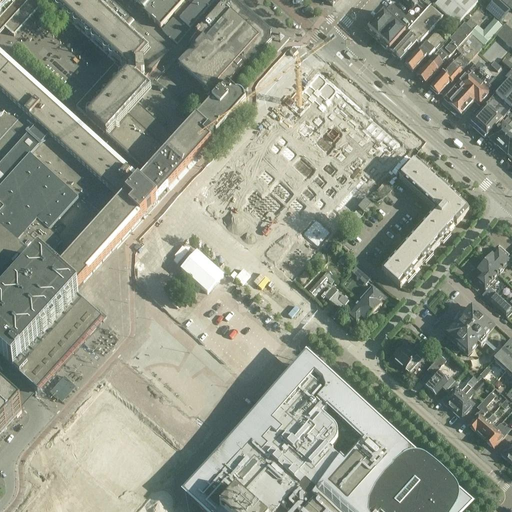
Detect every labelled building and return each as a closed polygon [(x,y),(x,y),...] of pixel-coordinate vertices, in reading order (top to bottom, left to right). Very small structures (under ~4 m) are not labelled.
[(182,135),(177,141),(136,103),(147,91),(141,85),(169,54),(132,21),(109,0),(0,0),(0,23),(5,29),(14,36),(46,0),(49,0),(51,1),(104,50),(110,55),(118,63),(76,109),(88,119),(106,136),(127,155),(129,157),(130,158),(148,174),(150,176),(145,181),(141,185),(158,201),(162,197),(200,155),(202,153),(206,149),(211,142),(210,141),(215,136),(197,120),(196,119),(182,135)] [(128,0),(139,9),(160,29),(174,15),(186,0),(128,0)] [(186,0),(174,15),(176,17),(162,32),(177,45),(216,0),(186,0)] [(236,0),(235,2),(234,1),(232,0),(226,0),(196,34),(202,40),(178,67),(209,95),(210,93),(217,99),(227,87),(249,63),(250,64),(269,43),(265,40),(269,36),(270,37),(270,36),(255,22),(258,19),(236,0)] [(398,0),(411,11),(416,6),(424,14),(431,5),(426,0),(419,0),(419,1),(418,0),(398,0)] [(466,16),(448,0),(439,0),(441,1),(434,8),(444,17),(456,28),(466,16)] [(448,0),(466,16),(478,4),(473,0),(448,0)] [(511,0),(498,0),(511,12),(511,0)] [(367,32),(378,41),(402,15),(392,5),(384,14),(383,14),(367,32)] [(418,19),(389,51),(400,61),(416,43),(418,45),(444,17),(434,8),(431,5),(424,14),(418,19)] [(402,15),(378,41),(389,51),(418,19),(414,15),(412,18),(409,15),(406,18),(402,15)] [(441,65),(446,59),(450,59),(457,51),(458,52),(470,38),(482,49),(504,25),(505,25),(507,23),(498,16),(483,32),(477,27),(471,20),(451,42),(447,39),(437,51),(439,53),(422,72),(420,70),(415,75),(418,77),(417,77),(426,85),(442,66),(441,65)] [(44,40),(50,28),(43,24),(36,36),(44,40)] [(505,25),(495,36),(500,40),(509,29),(505,25)] [(511,31),(509,29),(500,40),(505,44),(511,35),(511,31)] [(428,56),(428,55),(430,57),(444,42),(435,34),(421,49),(422,50),(417,54),(416,53),(404,66),(412,73),(428,56)] [(478,54),(482,49),(470,38),(458,52),(457,53),(458,53),(457,54),(460,57),(458,60),(457,59),(453,64),(452,64),(448,68),(445,70),(446,71),(430,88),(438,96),(448,85),(450,83),(451,83),(451,84),(469,64),(469,63),(478,54)] [(0,58),(0,296),(33,260),(56,280),(73,295),(155,204),(158,201),(141,185),(67,119),(59,112),(9,67),(0,58)] [(483,88),(487,83),(490,80),(489,79),(492,76),(485,71),(483,74),(481,72),(483,69),(478,65),(475,68),(473,67),(467,74),(455,87),(443,100),(448,105),(461,117),(474,103),(482,111),(503,88),(494,80),(488,87),(490,89),(487,92),(483,88)] [(507,117),(511,110),(511,78),(510,80),(503,88),(482,111),(470,125),(486,139),(507,117)] [(320,79),(215,192),(289,261),(393,144),(320,79)] [(227,87),(217,99),(198,119),(197,120),(216,137),(246,104),(227,87)] [(492,146),(496,150),(497,151),(511,135),(511,134),(511,110),(507,117),(509,118),(492,137),(493,137),(489,142),(493,145),(492,146)] [(183,120),(189,124),(193,119),(188,115),(183,120)] [(511,134),(511,135),(497,151),(503,156),(503,155),(506,157),(511,151),(511,134)] [(383,274),(400,289),(454,229),(451,227),(454,224),(457,226),(469,212),(455,199),(456,198),(416,161),(401,178),(439,213),(383,274)] [(358,208),(363,213),(371,204),(365,199),(358,208)] [(493,254),(485,263),(498,276),(511,262),(507,258),(508,257),(499,249),(494,255),(493,254)] [(56,280),(33,260),(0,296),(0,364),(38,399),(106,324),(73,295),(56,280)] [(498,276),(485,263),(476,274),(479,277),(475,282),(485,291),(498,276)] [(365,286),(372,279),(358,266),(352,273),(365,286)] [(327,272),(309,292),(313,295),(327,280),(332,284),(334,281),(331,278),(332,277),(327,272)] [(303,285),(309,279),(305,276),(300,281),(303,285)] [(373,288),(360,303),(373,315),(374,314),(377,313),(378,312),(378,310),(382,305),(378,302),(383,297),(373,288)] [(340,312),(348,303),(333,289),(324,298),(340,312)] [(511,311),(511,309),(495,294),(488,302),(506,318),(511,311)] [(364,325),(368,321),(370,320),(371,319),(372,316),(373,315),(360,303),(346,318),(356,326),(360,322),(364,325)] [(455,326),(448,335),(446,337),(468,357),(478,346),(481,349),(487,342),(484,339),(494,328),(472,308),(462,319),(460,317),(453,324),(455,326)] [(493,362),(511,378),(511,344),(510,343),(493,362)] [(409,374),(420,362),(416,358),(414,361),(411,357),(404,350),(403,351),(401,349),(392,359),(405,371),(406,370),(409,374)] [(424,349),(419,354),(423,358),(428,353),(424,349)] [(435,397),(442,389),(446,393),(455,383),(450,378),(447,381),(438,373),(447,363),(441,357),(427,373),(431,377),(423,386),(435,397)] [(488,378),(495,367),(490,363),(483,375),(488,378)] [(213,469),(188,497),(201,511),(455,511),(458,508),(459,500),(459,495),(457,489),(453,481),(447,475),(428,462),(424,459),(417,457),(409,457),(402,460),(396,464),(392,468),(390,466),(387,463),(402,446),(338,388),(333,393),(305,367),(251,427),(217,464),(217,463),(214,466),(212,469),(213,469)] [(455,390),(448,398),(443,404),(447,409),(448,407),(453,411),(472,390),(468,387),(464,391),(465,392),(464,394),(462,393),(461,394),(455,390)] [(472,390),(453,411),(457,415),(456,416),(461,420),(474,406),(468,401),(470,400),(468,398),(470,396),(472,398),(475,393),(472,390)] [(82,447),(23,511),(129,511),(179,458),(104,391),(66,433),(82,447)] [(468,427),(477,435),(493,417),(493,416),(487,422),(483,418),(489,412),(486,409),(495,398),(490,394),(477,409),(481,413),(468,427)] [(0,436),(22,413),(5,398),(4,397),(3,397),(2,396),(1,396),(0,396),(0,395),(0,436)] [(493,417),(477,435),(485,442),(496,430),(491,426),(492,424),(491,423),(492,421),(494,423),(497,420),(493,417)] [(496,430),(485,442),(493,450),(510,431),(507,428),(500,435),(496,430)] [(507,460),(511,464),(511,462),(511,444),(501,457),(506,461),(507,460)]
